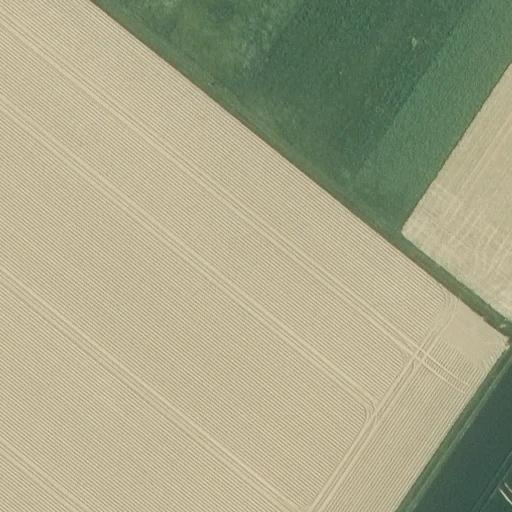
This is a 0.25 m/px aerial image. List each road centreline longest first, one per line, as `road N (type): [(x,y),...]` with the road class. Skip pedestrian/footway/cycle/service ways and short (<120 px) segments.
road 1 (track): [(111,0),(511,333)]
road 2 (track): [(423,511),(511,378)]
